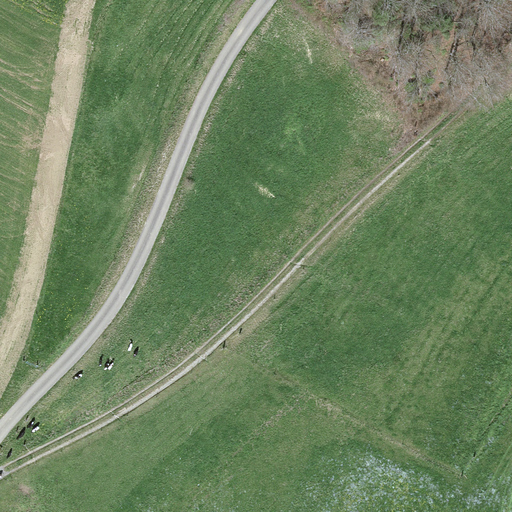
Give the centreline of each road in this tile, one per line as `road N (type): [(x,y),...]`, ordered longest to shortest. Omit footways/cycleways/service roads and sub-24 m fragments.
road 1 (track): [(0,472),(117,411),(215,344),(511,50)]
road 2 (track): [(0,431),(114,302),(200,106),(266,0)]
